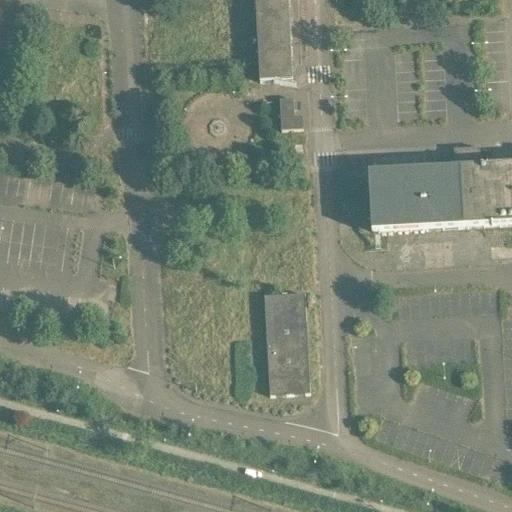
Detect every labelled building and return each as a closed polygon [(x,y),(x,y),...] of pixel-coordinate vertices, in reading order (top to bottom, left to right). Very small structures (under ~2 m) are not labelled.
[(255,0),(261,86),(294,84),(288,0),(255,0)] [(0,49),(15,52),(20,17),(0,14),(0,49)] [(295,120),(294,103),(280,104),(281,135),(303,134),(303,120),(295,120)] [(511,229),(511,170),(485,172),(485,162),(481,163),(480,153),(454,154),(455,174),(369,179),(372,237),(511,229)] [(268,401),(283,400),(309,398),(303,299),(262,301),(268,401)]
